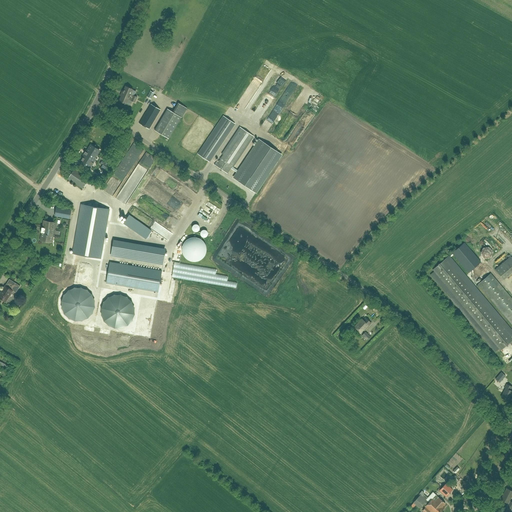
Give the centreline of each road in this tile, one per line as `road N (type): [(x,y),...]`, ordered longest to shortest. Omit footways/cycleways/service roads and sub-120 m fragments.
road 1 (unclassified): [(511,428),(386,305),(93,107)]
road 2 (unclassified): [(0,255),(93,107)]
